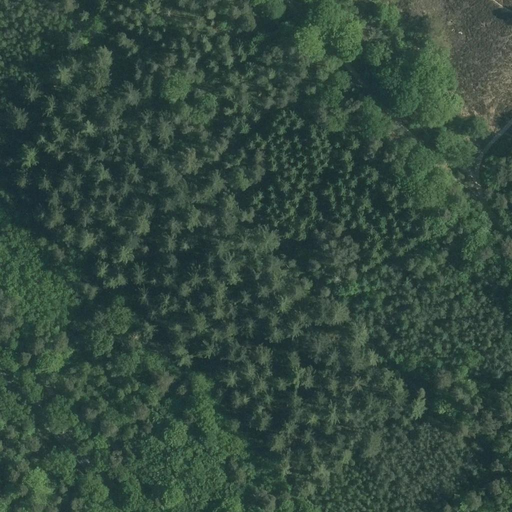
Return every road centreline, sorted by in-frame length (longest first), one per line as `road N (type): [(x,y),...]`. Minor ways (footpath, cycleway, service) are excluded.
road 1 (track): [(47,0),(511,490)]
road 2 (tertiary): [(136,511),(0,365)]
